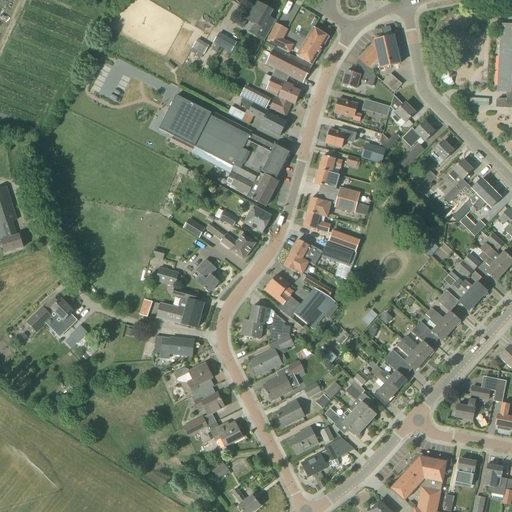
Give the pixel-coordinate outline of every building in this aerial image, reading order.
[(264,39),(275,21),(269,17),(272,11),(257,3),(247,20),(254,24),(251,31),(264,39)] [(496,100),(495,109),(507,109),(511,109),(511,107),(511,25),(500,25),(500,26),(499,40),(497,93),(506,93),(506,100),(496,100)] [(312,66),(329,38),(313,29),(296,56),(312,66)] [(222,48),(228,38),(219,33),(213,43),(214,44),(207,58),(214,62),(221,48),(222,48)] [(272,34),(268,42),(278,47),(282,39),(272,34)] [(393,37),(393,34),(383,37),(384,39),(374,41),(357,59),(371,71),(380,69),(400,64),(394,37),(393,37)] [(231,53),(237,43),(228,38),(222,48),(231,53)] [(203,56),(209,46),(197,40),(192,49),(198,53),(195,56),(201,59),(203,56)] [(302,83),(311,67),(275,49),(266,65),(302,83)] [(248,54),(245,60),(250,63),(254,57),(248,54)] [(172,72),(175,68),(168,61),(164,65),(172,72)] [(373,87),(375,77),(370,72),(364,70),(362,78),(360,77),(360,76),(346,72),(342,85),(356,89),(358,85),(365,87),(365,85),(373,87)] [(394,93),(402,85),(390,74),(382,83),(394,93)] [(271,77),(266,90),(277,95),(277,97),(279,97),(278,99),(275,97),(273,103),(269,112),(273,114),(286,119),(292,104),(295,105),(300,93),(292,89),(292,87),(286,84),(286,83),(272,77),(271,77)] [(449,86),(457,84),(455,77),(447,79),(449,86)] [(243,96),(242,98),(244,99),(253,104),(265,110),(269,101),(263,98),(258,95),(255,102),(246,97),(243,96)] [(162,123),(159,130),(168,135),(173,137),(195,148),(192,153),(191,154),(230,174),(232,172),(237,174),(231,185),(237,189),(236,190),(243,194),(243,193),(248,195),(246,197),(265,207),(275,188),(278,183),(278,182),(277,182),(292,153),(275,144),(274,146),(276,147),(271,157),(263,153),(263,150),(256,147),(254,148),(246,144),(251,134),(251,133),(212,113),(212,114),(176,96),(162,123)] [(359,123),(360,120),(361,115),(355,113),(357,105),(338,99),(334,113),(353,119),(352,121),(359,123)] [(387,118),(390,108),(365,100),(362,110),(387,118)] [(405,123),(415,114),(405,103),(395,113),(396,114),(391,119),(397,124),(401,120),(405,123)] [(268,112),(269,112),(253,104),(249,112),(246,111),(245,114),(231,107),(228,114),(250,125),(254,117),(263,122),(260,128),(279,137),(287,122),(268,112)] [(434,132),(424,122),(415,132),(412,129),(402,139),(411,148),(416,143),(421,139),(424,142),(434,132)] [(351,140),(353,132),(344,130),(343,134),(330,130),(326,144),(341,148),(344,138),(351,140)] [(399,138),(395,134),(388,141),(382,136),(380,144),(387,151),(399,138)] [(173,137),(170,142),(192,153),(195,148),(173,137)] [(443,162),(453,152),(443,142),(433,151),(434,152),(429,156),(435,162),(440,158),(443,162)] [(405,170),(424,150),(418,144),(399,164),(405,170)] [(365,146),(363,154),(362,159),(381,164),(382,160),(385,151),(365,146)] [(331,174),(333,168),(340,169),(342,161),(335,159),(335,160),(322,157),(319,171),(331,174)] [(356,168),(359,160),(348,157),(346,165),(356,168)] [(462,181),(472,171),(462,161),(452,170),(453,171),(449,175),(454,181),(459,177),(462,181)] [(397,177),(402,171),(398,166),(392,172),(397,177)] [(179,176),(185,179),(189,170),(183,167),(179,176)] [(340,176),(331,174),(319,171),(315,185),(327,188),(327,189),(334,191),(337,182),(329,181),(330,177),(340,179),(340,176)] [(425,189),(436,178),(435,177),(430,172),(419,183),(425,189)] [(470,211),(491,189),(481,180),(471,190),(476,194),(465,206),(470,211)] [(448,204),(460,192),(455,186),(443,198),(448,204)] [(17,236),(13,222),(17,221),(10,198),(6,187),(0,189),(0,226),(4,225),(8,239),(1,241),(5,254),(23,248),(19,236),(17,236)] [(357,204),(360,193),(340,188),(337,198),(357,204)] [(491,189),(470,211),(473,214),(477,209),(479,211),(486,204),(491,209),(500,199),(491,189)] [(311,198),(307,213),(320,216),(319,217),(327,219),(331,204),(311,198)] [(355,214),(357,204),(337,198),(334,208),(355,214)] [(262,234),(271,216),(253,206),(244,224),(262,234)] [(511,212),(508,209),(498,220),(504,225),(508,221),(511,224),(504,231),(511,238),(511,212)] [(223,212),(219,210),(215,217),(219,219),(219,220),(233,228),(238,219),(223,212)] [(320,216),(307,213),(303,227),(316,230),(328,234),(330,225),(318,222),(319,217),(320,216)] [(481,229),(490,220),(485,215),(476,224),(474,227),(464,217),(460,222),(474,236),(481,229)] [(199,240),(205,229),(189,219),(182,229),(199,240)] [(352,252),(354,253),(359,240),(332,230),(327,243),(352,252)] [(237,242),(226,234),(220,242),(231,250),(244,260),(256,244),(243,234),(237,242)] [(498,251),(504,244),(493,234),(486,241),(498,251)] [(309,246),(298,240),(290,253),(302,259),(314,266),(321,252),(309,246)] [(430,257),(436,251),(438,248),(431,241),(422,250),(426,254),(430,257)] [(326,243),(321,257),(347,267),(352,252),(327,243),(326,243)] [(157,251),(156,257),(167,260),(169,255),(157,251)] [(489,258),(482,252),(478,257),(490,268),(485,273),(495,282),(505,272),(494,263),(489,258)] [(301,261),(302,259),(290,253),(283,266),(295,272),(296,271),(302,275),(308,265),(301,261)] [(494,263),(505,272),(511,264),(511,260),(503,253),(494,263)] [(474,271),(480,264),(470,254),(463,262),(474,271)] [(209,294),(219,283),(211,276),(217,270),(206,260),(195,271),(199,275),(194,280),(209,294)] [(467,279),(474,271),(463,262),(456,269),(467,279)] [(175,288),(179,274),(159,268),(155,282),(175,288)] [(448,275),(467,293),(478,302),(487,292),(476,282),(472,287),(465,281),(463,283),(451,272),(448,275)] [(478,302),(467,293),(448,275),(444,280),(449,284),(452,280),(455,282),(452,285),(458,290),(457,292),(463,297),(458,303),(469,312),(478,302)] [(318,292),(314,290),(301,306),(290,297),(294,292),(288,288),(290,285),(282,279),(282,280),(276,276),(264,291),(277,301),(276,301),(281,305),(278,309),(292,320),(295,316),(313,330),(334,305),(318,292)] [(330,298),(333,291),(307,276),(303,282),(315,289),(330,298)] [(192,319),(199,321),(201,315),(204,316),(206,306),(203,305),(204,304),(197,303),(199,295),(174,288),(171,297),(180,300),(178,308),(180,309),(178,316),(181,317),(182,315),(184,316),(183,318),(186,318),(187,315),(192,316),(192,319)] [(452,306),(457,301),(446,291),(441,296),(452,306)] [(447,311),(452,306),(441,296),(436,302),(447,311)] [(73,312),(72,312),(73,310),(69,306),(67,307),(61,300),(58,303),(54,298),(43,308),(42,307),(27,322),(36,332),(44,324),(58,338),(76,321),(70,315),(73,312)] [(152,318),(156,302),(148,300),(143,315),(152,318)] [(180,309),(178,308),(160,303),(156,319),(176,324),(178,316),(180,309)] [(87,317),(90,309),(85,307),(82,315),(87,317)] [(263,325),(263,326),(264,326),(267,310),(252,307),(249,322),(249,323),(263,325)] [(428,312),(440,322),(451,332),(460,322),(449,312),(443,319),(431,309),(428,312)] [(451,332),(440,322),(428,312),(425,315),(430,319),(428,321),(436,328),(431,333),(442,342),(451,332)] [(183,318),(184,316),(182,315),(181,317),(178,316),(176,324),(181,326),(181,325),(197,329),(199,321),(192,319),(192,316),(187,315),(186,318),(183,318)] [(284,328),(285,326),(284,326),(285,323),(276,316),(274,315),(271,327),(277,328),(276,334),(283,335),(284,328)] [(249,323),(249,322),(243,321),(241,336),(260,339),(263,326),(263,325),(249,323)] [(425,336),(430,331),(420,322),(416,327),(425,336)] [(87,334),(79,326),(68,336),(77,344),(87,334)] [(289,335),(290,327),(285,326),(284,328),(283,335),(276,334),(277,328),(271,327),(269,340),(277,341),(276,341),(277,342),(294,334),(294,333),(289,335)] [(421,341),(425,336),(416,327),(411,332),(421,341)] [(341,346),(349,336),(344,331),(335,341),(341,346)] [(298,342),(294,334),(277,342),(279,347),(282,352),(287,349),(294,346),(293,344),(298,342)] [(24,366),(42,348),(29,335),(21,343),(23,345),(13,355),(24,366)] [(401,341),(413,352),(424,362),(433,352),(423,342),(418,347),(406,336),(401,341)] [(156,337),(154,353),(161,354),(160,359),(168,360),(169,355),(170,354),(192,357),(194,342),(172,339),(156,337)] [(424,362),(413,352),(401,341),(397,347),(409,357),(404,362),(415,372),(424,362)] [(511,348),(509,347),(500,357),(511,368),(511,348)] [(310,348),(304,352),(309,359),(315,355),(310,348)] [(271,351),(250,362),(257,377),(281,365),(281,364),(276,354),(274,350),(271,351)] [(399,366),(403,361),(392,351),(388,356),(399,366)] [(394,371),(399,366),(388,356),(383,361),(394,371)] [(292,377),(304,371),(299,361),(287,367),(292,377)] [(374,370),(387,382),(397,391),(406,381),(396,372),(391,377),(385,372),(384,373),(376,366),(371,362),(369,365),(373,369),(373,370),(374,370)] [(192,398),(202,393),(198,386),(212,379),(205,364),(189,372),(188,370),(184,369),(173,374),(176,380),(190,374),(193,380),(186,383),(193,396),(191,397),(192,398)] [(397,391),(387,382),(374,370),(373,370),(371,373),(384,385),(378,392),(377,391),(373,396),(379,401),(383,397),(388,401),(397,391)] [(363,386),(369,380),(360,372),(354,378),(363,386)] [(72,378),(75,385),(82,381),(79,374),(72,378)] [(271,402),(292,391),(284,376),(263,386),(271,402)] [(298,388),(306,384),(302,377),(294,381),(298,388)] [(490,390),(495,391),(497,380),(491,378),(488,390),(490,390)] [(506,381),(497,380),(495,391),(503,393),(506,381)] [(330,400),(341,388),(334,382),(323,394),(330,400)] [(360,405),(356,401),(361,395),(358,392),(361,388),(354,382),(351,386),(345,392),(355,401),(352,405),(357,409),(352,414),(366,426),(375,416),(362,403),(360,405)] [(308,399),(321,392),(316,383),(303,390),(308,399)] [(488,401),(490,390),(488,390),(471,386),(469,398),(488,401)] [(202,393),(192,398),(197,410),(199,412),(204,409),(208,416),(212,414),(224,408),(217,394),(216,395),(205,400),(202,393)] [(323,410),(330,401),(323,395),(316,404),(323,410)] [(474,409),(476,400),(468,399),(466,407),(457,405),(457,407),(453,408),(451,415),(454,418),(472,421),(475,409),(474,409)] [(283,428),(304,417),(296,402),(287,406),(288,407),(275,413),(283,428)] [(497,415),(495,426),(497,426),(497,429),(509,432),(510,429),(511,429),(511,428),(511,418),(507,417),(510,405),(501,404),(499,416),(497,415)] [(366,426),(352,414),(345,422),(343,421),(346,418),(343,415),(340,418),(330,409),(324,415),(328,419),(326,421),(331,425),(333,423),(334,424),(332,428),(337,434),(344,426),(356,437),(366,426)] [(187,438),(198,433),(208,428),(203,419),(202,417),(182,427),(187,438)] [(485,427),(491,425),(488,419),(483,421),(485,427)] [(219,429),(210,433),(215,442),(221,440),(225,448),(242,439),(234,423),(228,426),(227,423),(219,428),(219,429)] [(208,434),(210,433),(208,428),(198,433),(202,445),(211,441),(208,434)] [(297,455),(318,445),(310,428),(296,435),(297,438),(290,441),(297,455)] [(326,444),(334,440),(328,428),(319,432),(326,444)] [(355,457),(361,451),(346,438),(340,444),(355,457)] [(337,459),(331,447),(330,448),(325,450),(324,451),(325,452),(320,454),(301,464),(308,478),(327,468),(332,466),(334,467),(336,468),(338,467),(339,465),(338,462),(337,459)] [(442,484),(446,463),(420,458),(391,489),(404,501),(417,487),(421,488),(416,509),(414,509),(412,511),(436,511),(441,491),(440,491),(442,484)] [(251,459),(236,467),(242,480),(258,472),(251,459)] [(472,482),(476,463),(459,459),(456,478),(472,482)] [(217,480),(229,471),(221,462),(220,461),(209,469),(217,480)] [(485,476),(483,487),(490,489),(489,491),(491,494),(504,496),(504,491),(505,491),(505,490),(507,479),(501,478),(503,468),(487,465),(485,476)] [(246,501),(236,489),(231,493),(241,505),(238,507),(241,511),(253,511),(260,507),(252,496),(246,501)] [(511,491),(505,490),(505,491),(502,505),(510,506),(511,495),(511,491)] [(447,511),(450,511),(454,497),(446,495),(442,511),(447,511)] [(390,511),(379,502),(374,507),(374,506),(370,510),(370,511),(369,511),(390,511)]
